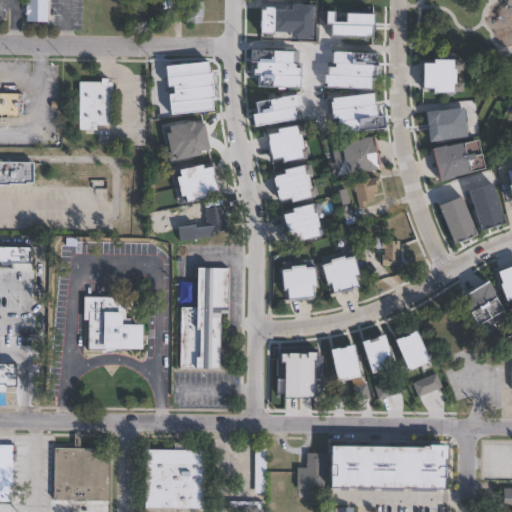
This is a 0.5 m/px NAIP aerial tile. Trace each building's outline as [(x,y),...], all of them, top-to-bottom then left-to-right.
[(49,0),(49,21),(26,21),(26,0),(49,0)] [(205,1),(204,16),(201,16),(201,22),(186,22),(186,10),(189,11),(189,6),(187,6),(187,0),(202,0),(202,1),(205,1)] [(262,7),(262,34),(283,34),(283,24),(291,24),(291,7),(262,7)] [(347,38),(367,38),(367,11),(347,11),(347,38)] [(262,73),(281,73),(281,46),(262,46),(262,73)] [(320,49),(373,51),(372,88),(318,86),(320,49)] [(430,57),(459,58),(459,92),(429,92),(429,88),(418,88),(419,61),(430,61),(430,57)] [(201,95),(195,100),(178,77),(193,67),(204,83),(202,85),(205,88),(199,92),(201,95)] [(112,92),(112,124),(90,124),(90,91),(112,92)] [(264,91),(264,120),(281,120),(281,91),(264,91)] [(326,98),(370,92),(372,103),(373,103),(374,115),(380,114),(381,127),(336,133),(334,117),(329,117),(326,98)] [(19,114),(0,114),(0,93),(19,93),(19,114)] [(424,110),(466,105),(470,134),(428,140),(424,110)] [(204,132),(205,139),(209,138),(210,149),(169,160),(167,149),(173,148),(172,139),(167,140),(166,130),(206,120),(208,131),(204,132)] [(264,132),(301,124),(308,154),(271,162),(264,132)] [(326,145),(370,135),(378,169),(334,178),(326,145)] [(430,148),(481,136),(489,169),(438,181),(430,148)] [(0,161),(0,184),(32,185),(32,161),(0,161)] [(210,163),(211,166),(214,166),(218,186),(215,187),(216,190),(203,193),(200,183),(202,182),(201,176),(198,177),(196,166),(210,163)] [(272,172),(308,164),(315,195),(279,204),(272,172)] [(364,205),(356,207),(351,190),(354,189),(352,181),(375,176),(377,184),(374,185),(375,191),(371,192),(373,198),(363,200),(364,205)] [(465,190),(489,182),(503,221),(479,229),(465,190)] [(435,204),(457,194),(473,233),(452,242),(435,204)] [(276,210),(314,201),(321,234),(283,243),(276,210)] [(223,206),(226,230),(217,231),(217,236),(182,241),(180,226),(197,224),(197,227),(207,226),(205,209),(223,206)] [(396,240),(396,261),(393,261),(393,265),(379,265),(379,254),(380,254),(380,248),(378,248),(378,246),(373,246),(373,237),(392,237),(392,240),(396,240)] [(326,293),(316,255),(348,246),(359,283),(326,293)] [(282,300),(277,262),(311,257),(316,296),(282,300)] [(511,264),(511,300),(500,304),(490,272),(511,264)] [(227,267),(226,312),(219,312),(218,367),(178,366),(179,306),(196,306),(196,267),(227,267)] [(0,277),(13,278),(12,304),(0,303),(0,277)] [(485,279),(504,313),(475,328),(457,294),(485,279)] [(138,346),(98,352),(98,347),(85,347),(85,317),(81,317),(81,295),(117,295),(117,301),(122,301),(123,316),(128,316),(128,322),(138,322),(138,346)] [(392,339),(414,330),(427,359),(405,369),(392,339)] [(357,341),(380,333),(391,366),(368,373),(357,341)] [(35,337),(17,337),(17,357),(6,357),(6,384),(35,385),(35,337)] [(327,349),(350,344),(357,376),(335,382),(327,349)] [(304,357),(313,368),(291,384),(284,375),(287,373),(283,368),(299,357),(301,359),(304,357)] [(110,448),(109,501),(55,500),(56,448),(75,448),(75,436),(82,437),(82,448),(110,448)] [(425,447),(425,444),(443,444),(443,459),(441,459),(441,488),(328,487),(328,446),(425,447)] [(13,500),(0,500),(0,445),(17,445),(17,461),(12,461),(13,500)] [(264,448),(253,448),(253,492),(264,492),(264,448)] [(204,508),(146,507),(147,450),(205,451),(204,508)] [(308,485),(308,497),(296,497),(296,487),(293,487),(293,467),(303,467),(303,452),(324,452),(323,486),(308,485)] [(511,507),(504,507),(504,505),(500,505),(500,490),(504,490),(504,488),(511,488),(511,507)] [(229,511),(261,511),(261,501),(229,501),(229,511)]
